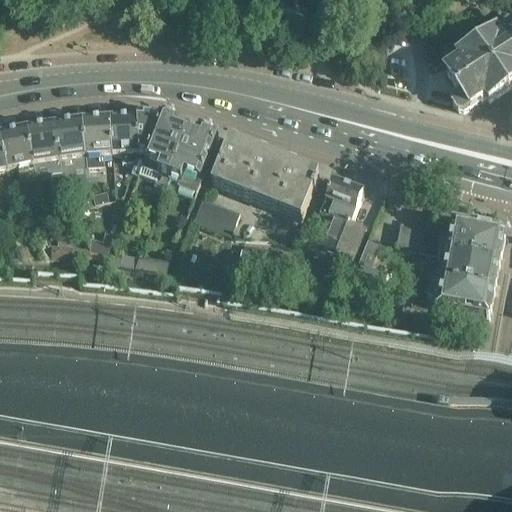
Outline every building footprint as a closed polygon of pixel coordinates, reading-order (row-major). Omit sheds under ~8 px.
[(498,36),(480,48),(511,91),(511,89),(511,32),(501,40),(498,36)] [(461,96),(455,101),(453,106),(459,115),(465,116),(471,111),(472,112),(487,101),(490,105),(511,91),(480,48),(460,61),(463,66),(448,76),(461,96)] [(162,124),(140,179),(156,186),(155,191),(167,194),(190,135),(181,131),(179,125),(167,120),(161,123),(162,124)] [(137,121),(111,123),(112,160),(122,159),(123,168),(137,167),(141,158),(139,121),(137,121)] [(160,123),(139,121),(141,158),(137,167),(133,177),(140,179),(162,124),(161,123),(160,123)] [(111,123),(83,124),(86,162),(88,162),(89,174),(105,173),(104,161),(112,160),(111,123)] [(82,124),(54,129),(60,166),(61,165),(62,175),(64,188),(67,209),(90,206),(88,162),(86,162),(83,124),(82,124)] [(54,129),(26,133),(34,169),(60,166),(54,129)] [(26,133),(0,138),(0,142),(8,176),(34,169),(26,133)] [(200,139),(190,135),(167,194),(175,197),(180,192),(198,199),(202,189),(201,189),(220,141),(202,134),(200,139)] [(0,142),(0,177),(8,176),(0,142)] [(231,145),(213,190),(243,202),(261,157),(231,145)] [(261,157),(243,202),(272,214),(290,169),(261,157)] [(290,169),(272,214),(302,225),(314,196),(316,197),(319,189),(317,188),(320,180),(290,169)] [(64,188),(62,175),(53,176),(56,189),(64,188)] [(330,221),(319,251),(350,264),(354,265),(359,251),(358,251),(366,231),(353,227),(365,198),(336,187),(327,209),(325,208),(321,217),(330,221)] [(108,206),(106,196),(93,199),(95,209),(108,206)] [(204,203),(194,227),(232,241),(241,218),(204,203)] [(439,257),(440,258),(500,270),(506,241),(504,238),(503,237),(455,228),(454,230),(447,229),(445,230),(444,231),(443,232),(438,254),(439,257)] [(426,234),(401,229),(397,250),(423,255),(426,234)] [(27,250),(31,262),(52,263),(47,237),(33,240),(34,249),(27,250)] [(368,245),(359,268),(372,271),(381,249),(368,245)] [(307,250),(304,258),(347,274),(350,264),(319,251),(313,248),(307,250)] [(89,264),(92,253),(74,250),(74,251),(74,261),(75,261),(89,264)] [(229,280),(238,281),(238,283),(306,295),(310,268),(282,263),(283,256),(245,250),(244,256),(243,256),(242,257),(233,256),(229,280)] [(74,261),(74,251),(52,251),(52,262),(74,262),(74,261)] [(104,267),(108,257),(92,253),(89,264),(104,267)] [(108,257),(104,267),(124,270),(127,263),(108,257)] [(500,270),(440,258),(442,260),(447,261),(442,286),(495,296),(500,270)] [(162,266),(139,264),(136,271),(162,276),(162,266)] [(359,268),(356,278),(350,304),(368,309),(375,284),(379,284),(383,275),(359,268)] [(442,286),(437,313),(490,323),(495,296),(442,286)] [(405,300),(395,298),(394,301),(392,314),(401,316),(405,300)] [(378,511),(511,511),(511,425),(316,391),(211,373),(122,360),(63,354),(4,350),(0,350),(0,444),(6,445),(72,457),(150,472),(251,490),(352,507),(378,511)]
